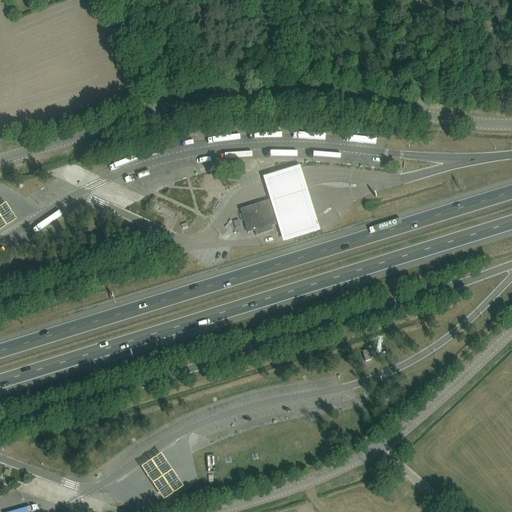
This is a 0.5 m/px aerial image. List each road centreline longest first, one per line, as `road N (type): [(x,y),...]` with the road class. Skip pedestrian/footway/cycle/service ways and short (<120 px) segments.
road 1 (motorway): [(511,191),(0,350)]
road 2 (motorway): [(0,381),(511,223)]
road 3 (unclassified): [(169,113),(308,100),(511,124)]
road 4 (unclassified): [(215,511),(313,480),(382,446)]
road 5 (unclassified): [(0,159),(169,113)]
road 6 (unclassified): [(382,446),(511,333)]
